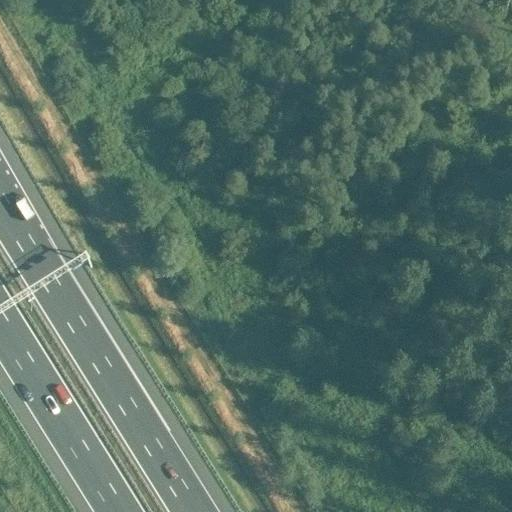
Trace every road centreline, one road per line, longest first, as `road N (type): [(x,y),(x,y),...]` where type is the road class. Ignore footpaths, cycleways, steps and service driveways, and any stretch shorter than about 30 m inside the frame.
road 1 (motorway): [(195,511),(0,199)]
road 2 (motorway): [(0,316),(121,511)]
